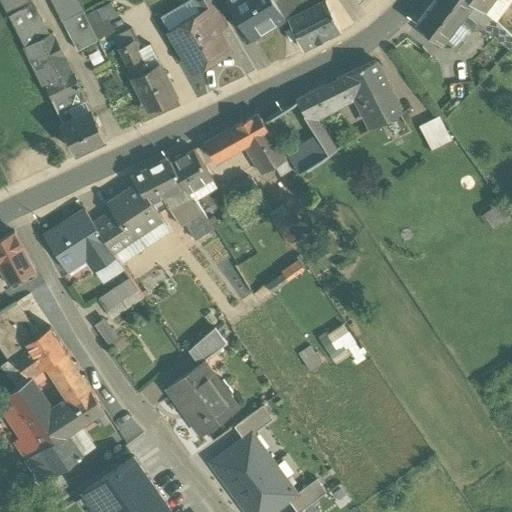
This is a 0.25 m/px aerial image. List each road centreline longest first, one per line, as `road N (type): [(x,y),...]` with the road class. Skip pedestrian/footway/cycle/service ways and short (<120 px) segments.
road 1 (residential): [(417,0),(394,26),(334,64),(10,215)]
road 2 (residential): [(10,215),(129,410),(218,511)]
